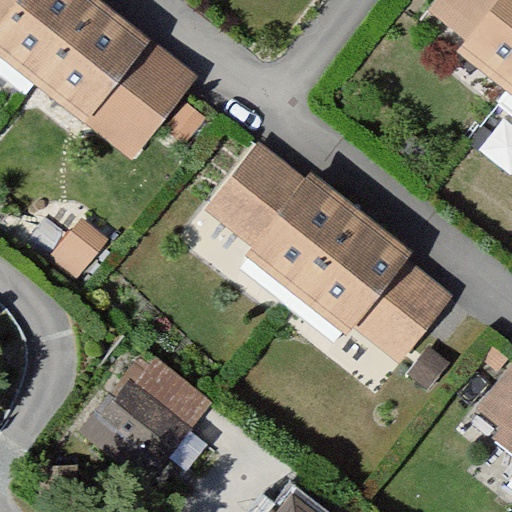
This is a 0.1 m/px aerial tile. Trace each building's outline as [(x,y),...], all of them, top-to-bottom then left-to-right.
[(0,0),(0,62),(27,83),(91,2),(88,0),(0,0)] [(452,52),(502,91),(511,78),(511,0),(434,0),(421,17),(457,45),(452,52)] [(91,2),(27,83),(121,158),(185,76),(91,2)] [(511,78),(502,91),(511,99),(511,78)] [(181,104),(158,132),(177,148),(200,120),(181,104)] [(237,254),(287,293),(351,212),(300,172),(295,178),(251,144),(197,212),(242,247),(237,254)] [(351,212),(287,293),(338,334),(344,326),(391,363),(442,298),(394,260),(401,252),(351,212)] [(211,401),(146,353),(96,421),(161,468),(211,401)] [(511,464),(506,472),(511,476),(511,358),(462,422),(511,460),(511,464)] [(306,511),(285,495),(270,511),(306,511)]
